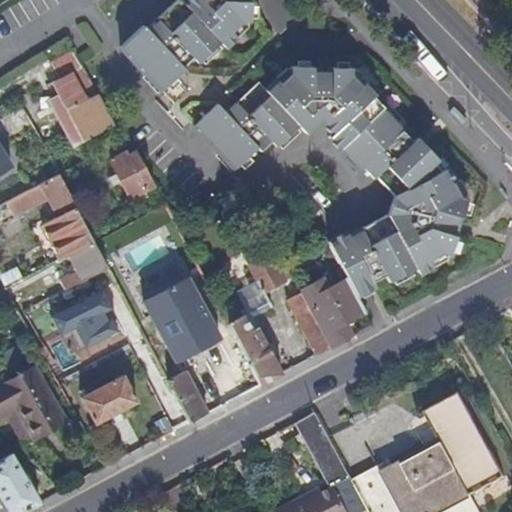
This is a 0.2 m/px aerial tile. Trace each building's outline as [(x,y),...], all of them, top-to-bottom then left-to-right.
[(190,0),(184,5),(180,1),(147,31),(144,27),(122,48),(161,92),(184,72),(182,69),(192,60),(197,65),(219,45),(223,49),(234,39),(231,34),(242,24),(249,25),(250,0),(190,0)] [(217,105),(195,127),(234,171),(257,150),(260,154),(272,144),(276,148),(299,128),(305,135),(315,125),(323,125),(333,136),(329,140),(359,172),(362,170),(372,181),(375,179),(393,199),(400,196),(407,210),(405,216),(392,222),(389,216),(332,247),(357,293),(386,277),(390,284),(416,269),(419,274),(436,264),(434,260),(445,253),(453,255),(471,198),(464,196),(446,176),(443,178),(436,171),(440,167),(419,145),(415,148),(401,134),(403,131),(373,99),(376,96),(365,85),(362,88),(350,76),(351,70),(290,68),(290,76),(279,85),(277,82),(265,91),(258,84),(225,114),(217,105)] [(116,128),(100,98),(89,103),(75,76),(54,87),(62,102),(53,107),(75,149),(116,128)] [(0,177),(18,167),(0,138),(0,177)] [(156,187),(138,154),(128,159),(126,156),(112,163),(132,201),(156,187)] [(95,243),(60,177),(9,204),(16,217),(49,198),(60,217),(42,227),(60,261),(69,256),(95,243)] [(0,225),(16,217),(9,204),(0,208),(0,215),(1,218),(0,218),(0,225)] [(109,269),(95,243),(69,256),(84,282),(94,278),(109,269)] [(309,250),(305,244),(282,256),(287,264),(297,259),(296,258),(309,250)] [(258,283),(265,296),(296,280),(287,264),(282,256),(280,252),(250,268),(258,283)] [(333,350),(345,343),(338,329),(366,313),(349,281),(308,303),(333,350)] [(233,332),(262,387),(282,376),(253,321),(273,310),(265,296),(258,283),(218,304),(233,332)] [(316,359),(333,350),(308,303),(304,297),(288,305),(316,359)] [(217,351),(243,397),(262,387),(233,332),(227,335),(231,343),(217,351)] [(152,353),(159,366),(159,367),(182,354),(176,341),(152,353)] [(43,358),(49,355),(46,349),(35,355),(39,361),(43,358)] [(43,358),(46,364),(52,360),(49,355),(43,358)] [(150,370),(164,396),(173,391),(168,383),(159,367),(159,366),(150,370)] [(35,370),(0,390),(0,416),(1,418),(16,409),(36,442),(66,424),(35,370)] [(173,391),(190,425),(207,416),(185,374),(168,383),(173,391)] [(123,377),(82,400),(96,426),(137,403),(123,377)] [(156,400),(175,433),(190,425),(173,391),(164,396),(156,400)] [(352,482),(367,511),(476,511),(469,498),(502,481),(457,397),(422,416),(437,444),(390,469),(387,463),(352,482)] [(303,439),(322,429),(316,416),(296,427),(303,439)] [(351,482),(322,429),(303,439),(331,492),(351,482)] [(26,511),(40,505),(11,457),(0,463),(0,495),(9,511),(26,511)] [(162,498),(168,509),(169,511),(175,511),(190,505),(181,488),(162,498)] [(283,511),(348,511),(337,491),(296,511),(292,511),(290,508),(283,511)]
